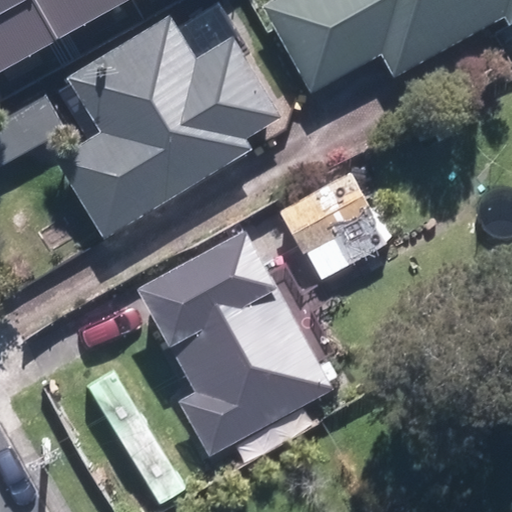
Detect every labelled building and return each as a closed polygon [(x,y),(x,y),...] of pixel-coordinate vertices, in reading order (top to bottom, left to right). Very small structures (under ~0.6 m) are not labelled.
[(0,0),(0,72),(57,41),(34,0),(0,0)] [(34,0),(57,41),(129,0),(34,0)] [(511,0),(267,0),(251,9),(301,100),(370,62),(383,84),(493,24),(498,33),(511,24),(511,0)] [(46,162),(96,244),(245,153),(240,145),(274,124),(222,40),(184,62),(160,23),(59,84),(91,135),(46,162)] [(34,97),(0,118),(0,169),(57,133),(34,97)] [(342,175),(270,215),(310,287),(382,247),(342,175)] [(325,394),(232,233),(123,295),(181,395),(168,402),(203,464),(325,394)]
